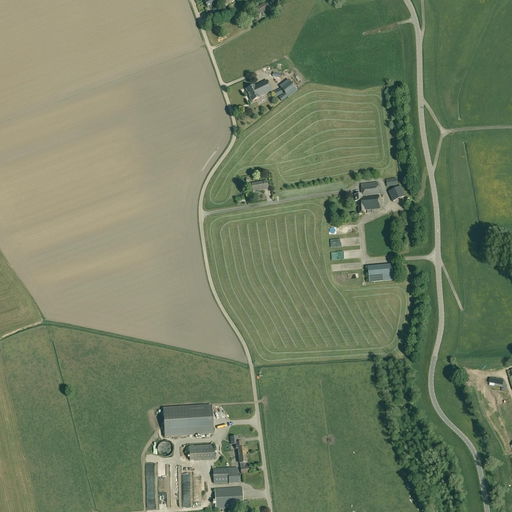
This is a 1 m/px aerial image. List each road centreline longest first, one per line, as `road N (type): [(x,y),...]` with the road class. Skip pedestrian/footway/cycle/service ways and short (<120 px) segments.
road 1 (unclassified): [(272,511),(248,355),(218,301),(203,251),(204,185),(235,123),(191,0)]
road 2 (tertiary): [(487,511),(475,456),(440,414),(430,387),(441,326),(419,44)]
